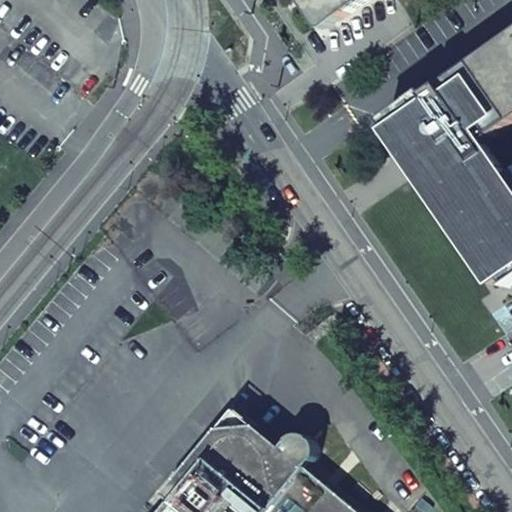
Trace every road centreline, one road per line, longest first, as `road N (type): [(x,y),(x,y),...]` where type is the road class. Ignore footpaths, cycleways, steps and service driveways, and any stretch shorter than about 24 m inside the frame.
road 1 (unclassified): [(511,508),(162,0)]
road 2 (unclassified): [(0,264),(130,102),(155,32),(150,0)]
